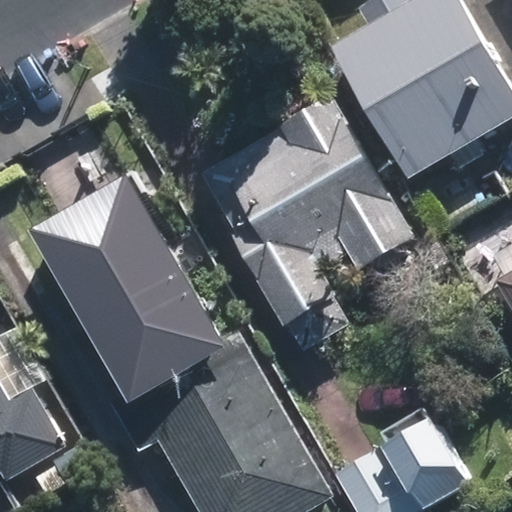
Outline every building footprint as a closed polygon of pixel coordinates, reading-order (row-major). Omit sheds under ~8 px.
[(511,119),(511,88),(462,0),(425,0),(417,5),(414,0),(378,0),(362,10),(374,29),(334,52),(408,179),(511,119)] [(379,268),(411,250),(407,243),(417,237),(337,94),(282,124),(284,127),(206,171),(239,231),(233,234),(285,327),(292,322),(307,351),(355,323),(324,268),(353,252),(361,269),(375,260),(379,268)] [(304,511),(334,495),(238,324),(221,334),(128,174),(31,230),(122,389),(109,396),(140,450),(158,440),(200,511),(304,511)] [(511,274),(498,283),(511,308),(511,274)] [(0,475),(5,473),(9,480),(67,447),(35,390),(13,403),(0,380),(0,475)] [(432,418),(340,470),(363,511),(415,511),(468,482),(432,418)] [(44,494),(97,464),(84,441),(53,459),(56,465),(35,476),(44,494)]
